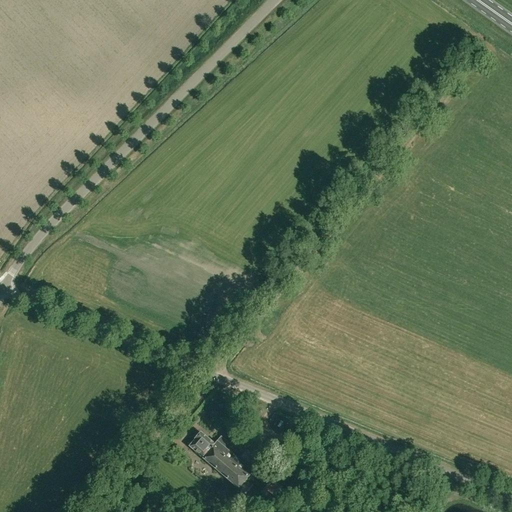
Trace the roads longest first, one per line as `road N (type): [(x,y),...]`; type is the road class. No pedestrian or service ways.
road 1 (unclassified): [(511,495),(1,289)]
road 2 (unclassified): [(1,289),(48,226),(275,0)]
